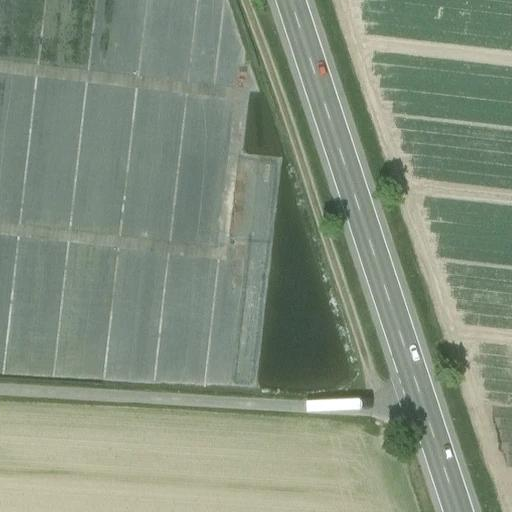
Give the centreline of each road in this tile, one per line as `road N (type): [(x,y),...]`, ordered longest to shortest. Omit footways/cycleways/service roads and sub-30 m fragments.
road 1 (secondary): [(285,0),(455,511)]
road 2 (track): [(0,392),(423,414)]
